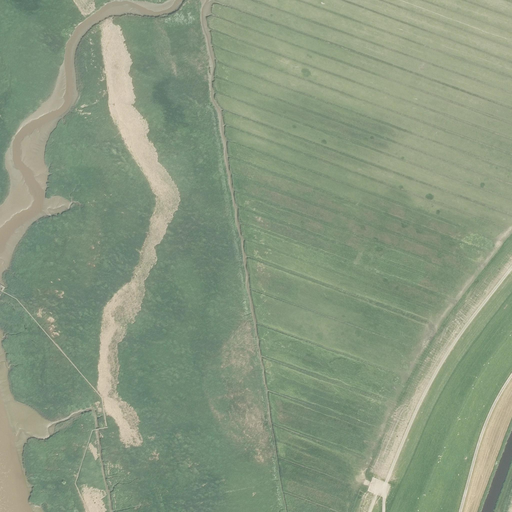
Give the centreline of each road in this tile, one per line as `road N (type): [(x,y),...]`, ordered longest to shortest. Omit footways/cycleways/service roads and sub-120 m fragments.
road 1 (track): [(383,489),(445,355),(511,266)]
road 2 (track): [(511,374),(484,425),(459,511)]
